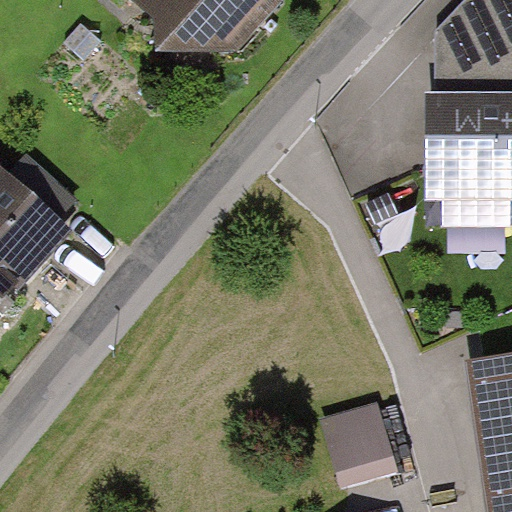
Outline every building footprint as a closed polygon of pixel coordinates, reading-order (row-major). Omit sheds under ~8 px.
[(140,0),(191,45),(238,42),(278,1),(277,0),(140,0)] [(473,109),(511,108),(511,0),(473,0),(438,37),(473,109)] [(511,108),(473,109),(436,109),(436,199),(511,199),(511,108)] [(0,273),(11,283),(63,223),(0,168),(0,273)] [(0,294),(11,283),(0,273),(0,294)] [(511,511),(511,367),(475,373),(494,511),(511,511)] [(395,474),(376,412),(326,426),(345,489),(395,474)]
